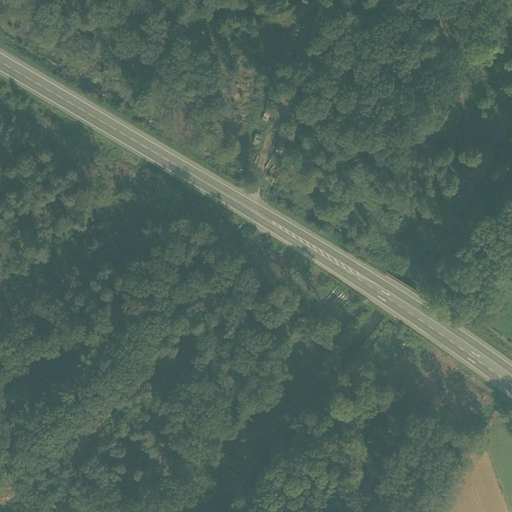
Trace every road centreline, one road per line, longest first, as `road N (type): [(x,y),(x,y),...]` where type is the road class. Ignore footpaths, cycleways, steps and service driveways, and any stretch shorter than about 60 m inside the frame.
road 1 (secondary): [(0,61),(374,285),(511,380)]
road 2 (track): [(311,0),(248,208)]
